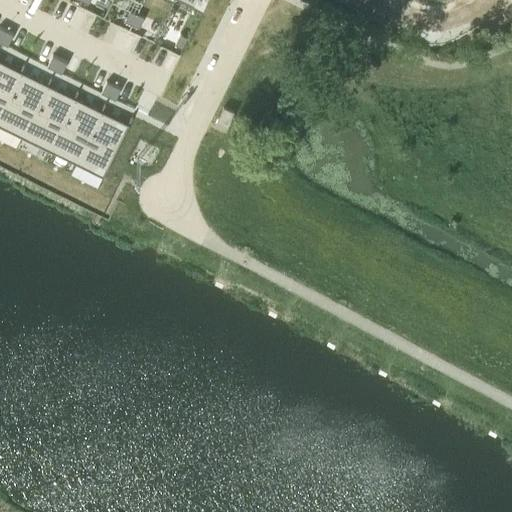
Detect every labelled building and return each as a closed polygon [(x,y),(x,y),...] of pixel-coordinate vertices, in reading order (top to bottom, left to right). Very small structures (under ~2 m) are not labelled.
[(130,9),(125,20),(132,23),(137,13),(130,9)] [(137,13),(132,23),(139,27),(144,16),(137,13)] [(6,29),(1,40),(8,44),(13,33),(6,29)] [(181,34),(176,45),(183,49),(188,38),(181,34)] [(53,53),(47,63),(54,67),(60,56),(53,53)] [(60,56),(54,67),(62,70),(67,60),(60,56)] [(0,59),(0,109),(20,69),(0,59)] [(20,69),(0,109),(0,124),(21,135),(47,82),(20,69)] [(106,79),(101,90),(108,93),(114,83),(106,79)] [(47,82),(21,135),(48,148),(74,96),(47,82)] [(114,83),(108,93),(115,97),(121,86),(114,83)] [(74,96),(48,148),(75,161),(101,109),(74,96)] [(234,111),(223,107),(215,125),(226,130),(234,111)] [(101,109),(75,161),(103,175),(129,123),(101,109)]
